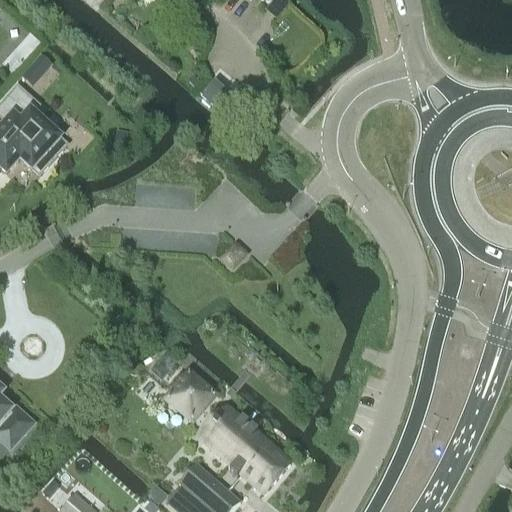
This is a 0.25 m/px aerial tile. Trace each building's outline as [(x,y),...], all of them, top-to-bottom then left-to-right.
[(41,58),(32,69),(41,77),(50,66),(41,58)] [(208,87),(200,97),(217,112),(226,102),(226,96),(214,86),(208,87)] [(40,110),(17,88),(0,107),(0,121),(4,125),(0,129),(0,174),(7,181),(20,166),(32,176),(33,175),(39,181),(69,148),(34,117),(40,110)] [(135,138),(118,134),(114,152),(130,156),(135,138)] [(219,263),(232,275),(248,258),(235,246),(219,263)] [(173,398),(168,403),(192,424),(212,400),(189,380),(184,385),(180,382),(169,394),(173,398)] [(0,447),(10,456),(36,428),(15,409),(12,413),(0,401),(5,396),(0,391),(0,447)] [(264,497),(289,468),(229,416),(204,445),(264,497)] [(168,508),(172,511),(238,511),(242,507),(197,469),(180,488),(184,491),(168,508)]
